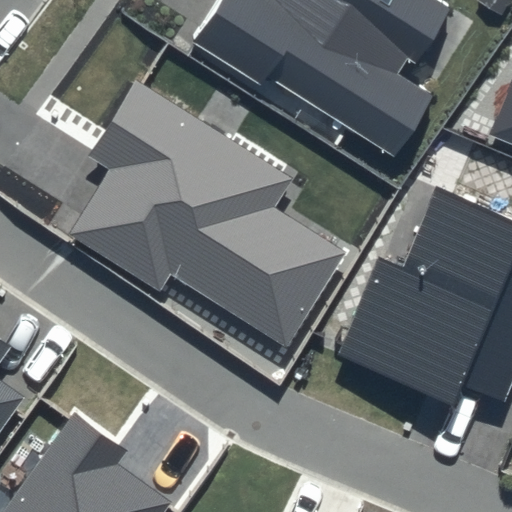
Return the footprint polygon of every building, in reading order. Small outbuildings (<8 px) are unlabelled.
[(452,7),(440,0),(216,0),(190,40),(261,85),(268,74),(394,154),(431,96),(396,73),(405,59),(415,65),(452,7)] [(511,78),(489,135),(511,143),(511,78)] [(292,179),(137,81),(91,154),(113,168),(70,235),(161,292),(171,276),(287,348),(347,253),(274,207),(292,179)] [(511,382),(511,219),(434,187),(402,264),(378,254),(336,355),(452,403),(461,382),(505,400),(511,382)] [(0,429),(23,397),(0,381),(0,361),(10,347),(0,339),(0,429)] [(127,447),(78,412),(7,511),(163,511),(171,502),(116,463),(127,447)]
